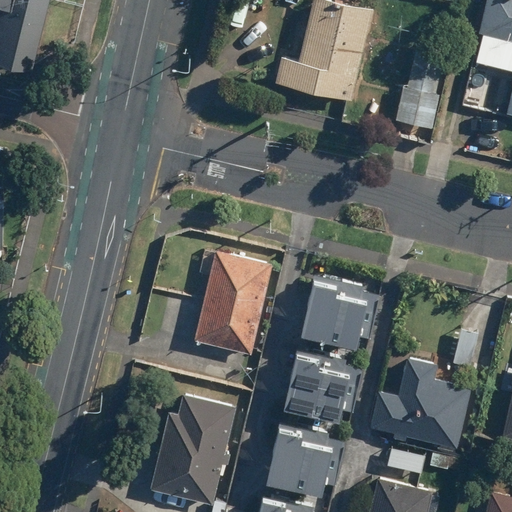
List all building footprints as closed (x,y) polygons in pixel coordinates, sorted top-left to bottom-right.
[(0,0),(0,29),(8,31),(4,47),(42,56),(55,0),(0,0)] [(378,0),(315,0),(305,53),(287,50),(282,77),(360,93),(378,0)] [(511,0),(492,0),(479,56),(511,64),(511,107),(511,108),(511,0)] [(438,41),(420,38),(413,78),(407,77),(401,113),(435,119),(445,63),(434,61),(438,41)] [(0,244),(13,245),(15,195),(0,194),(0,244)] [(250,356),(272,265),(215,252),(194,342),(250,356)] [(323,268),(308,322),(367,337),(381,283),(323,268)] [(483,323),(461,321),(457,359),(479,361),(483,323)] [(308,343),(295,395),(351,409),(364,357),(308,343)] [(403,387),(384,382),(375,421),(463,442),(477,382),(440,373),(443,360),(412,352),(403,387)] [(172,404),(156,481),(220,494),(240,399),(190,388),(186,407),(172,404)] [(511,394),(502,438),(511,440),(511,394)] [(289,415),(275,471),(331,485),(345,429),(289,415)] [(432,511),(439,484),(383,471),(373,511),(432,511)] [(268,486),(262,511),(321,511),(325,500),(268,486)] [(474,511),(511,511),(511,498),(480,490),(474,511)]
